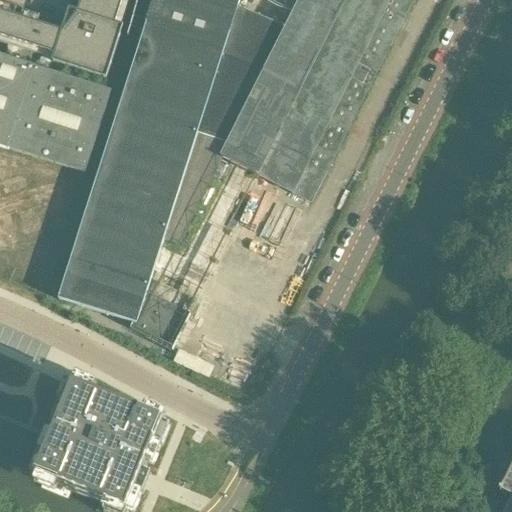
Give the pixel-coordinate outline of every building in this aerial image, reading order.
[(62,33),(0,12),(0,38),(55,56),(52,63),(107,80),(123,28),(116,25),(123,0),(81,0),(77,14),(65,30),(63,30),(62,33)] [(153,0),(59,300),(134,324),(132,331),(173,351),(190,319),(145,297),(197,133),(228,143),(285,29),(236,8),(238,0),(153,0)] [(299,0),(285,29),(228,143),(220,158),(309,203),(410,2),(412,3),(413,0),(299,0)] [(110,92),(74,79),(0,54),(0,147),(6,149),(29,157),(48,163),(83,174),(110,92)] [(74,389),(68,404),(0,376),(0,446),(44,464),(38,479),(119,511),(128,511),(164,425),(74,389)] [(511,511),(511,464),(498,492),(511,498),(504,511),(511,511)] [(474,475),(455,465),(450,475),(469,485),(474,475)]
